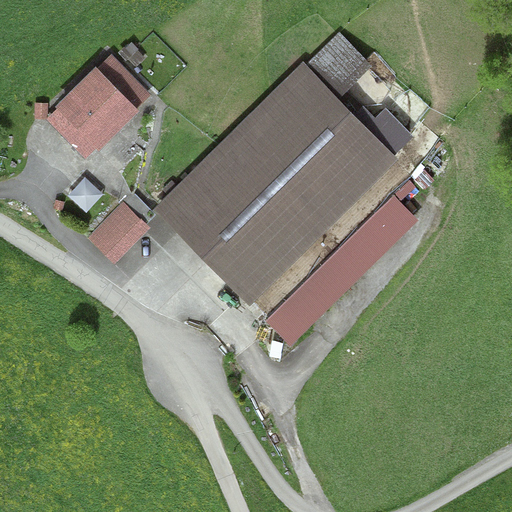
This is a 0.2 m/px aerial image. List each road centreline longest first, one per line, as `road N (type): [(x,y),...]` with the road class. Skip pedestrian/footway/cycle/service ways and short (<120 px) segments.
road 1 (unclassified): [(240,511),(158,340),(122,305),(0,223)]
road 2 (track): [(173,366),(227,409),(306,511)]
